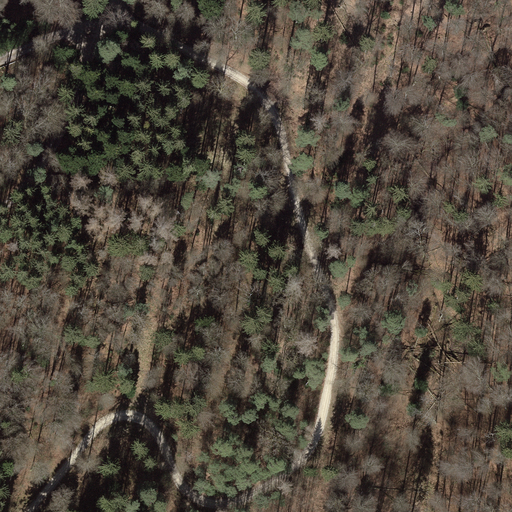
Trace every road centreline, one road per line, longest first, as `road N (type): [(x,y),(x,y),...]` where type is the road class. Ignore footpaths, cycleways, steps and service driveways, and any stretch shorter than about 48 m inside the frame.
road 1 (track): [(98,20),(149,31),(268,101),(298,221),(332,309),(325,407),(300,461),(230,504),(204,501),(178,484)]
road 2 (track): [(178,484),(154,427),(124,413),(88,434),(28,511)]
road 3 (track): [(98,20),(43,154),(0,209)]
